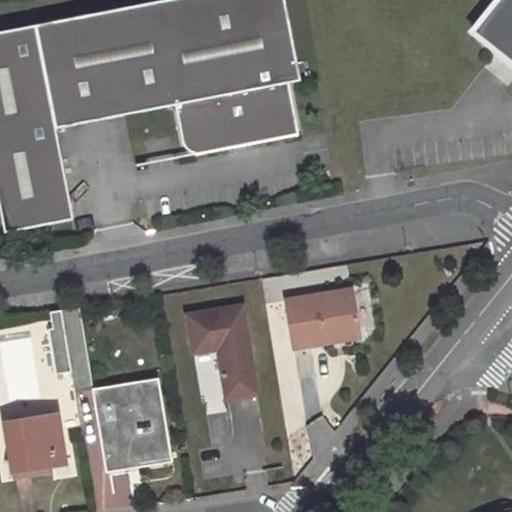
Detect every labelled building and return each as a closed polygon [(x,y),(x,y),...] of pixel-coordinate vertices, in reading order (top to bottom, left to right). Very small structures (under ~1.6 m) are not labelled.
[(176,158),(289,136),(279,85),(291,82),(275,0),(163,0),(0,31),(0,233),(64,221),(47,129),(110,117),(166,106),(176,158)] [(511,62),(511,0),(496,0),(472,31),(506,58),(511,62)] [(349,289),(282,299),(290,347),(329,341),(328,334),(356,330),(349,289)] [(78,307),(61,310),(72,370),(75,389),(92,387),(78,307)] [(240,307),(186,316),(192,353),(212,350),(218,353),(226,398),(240,396),(256,393),(240,307)] [(61,310),(50,312),(52,326),(48,328),(56,372),(72,370),(61,310)] [(155,382),(96,392),(109,469),(144,464),(169,460),(155,382)] [(58,413),(4,423),(13,473),(38,469),(66,464),(58,413)]
